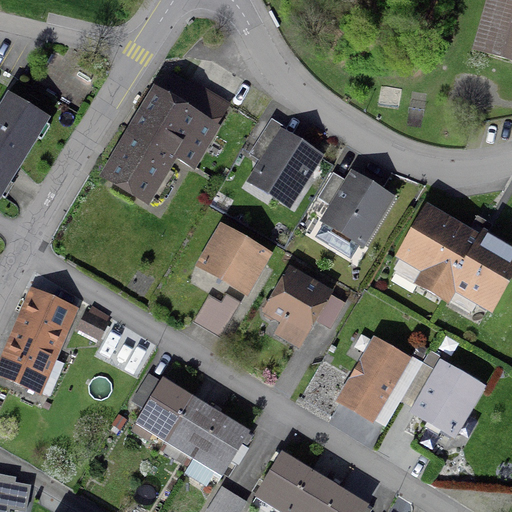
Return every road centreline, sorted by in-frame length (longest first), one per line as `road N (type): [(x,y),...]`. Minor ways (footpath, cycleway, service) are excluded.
road 1 (residential): [(22,246),(422,497),(467,511)]
road 2 (residential): [(511,165),(472,176),(434,174),(344,131),(292,90),(230,0)]
road 3 (residential): [(177,0),(22,246)]
